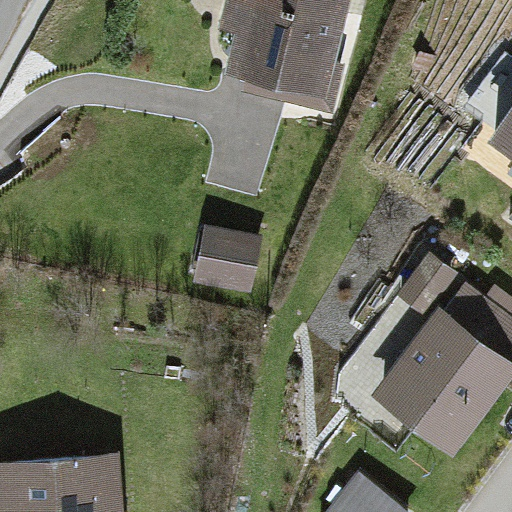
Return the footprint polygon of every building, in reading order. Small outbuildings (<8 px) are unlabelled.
[(248,0),(228,77),(325,103),(353,0),(248,0)] [(511,112),(490,141),(511,158),(511,112)] [(511,372),(511,311),(470,277),(373,397),(445,455),(511,372)] [(119,511),(118,458),(0,462),(0,511),(119,511)] [(404,511),(357,473),(325,511),(404,511)]
